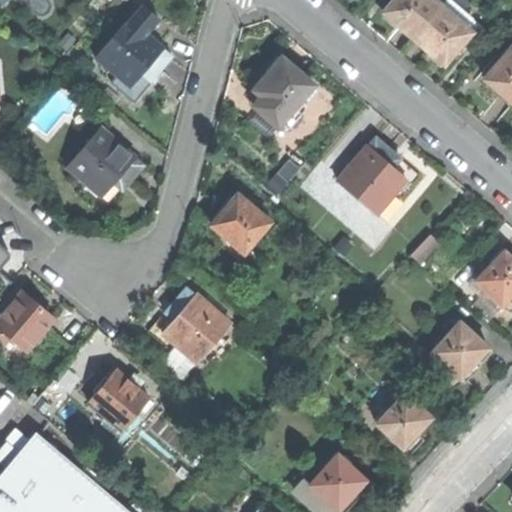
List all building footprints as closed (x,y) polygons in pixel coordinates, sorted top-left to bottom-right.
[(414,38),(441,6),(434,0),(393,0),(384,12),(397,23),(414,38)] [(446,0),(441,6),(457,19),(464,10),(451,0),(446,0)] [(142,74),(151,82),(153,80),(156,76),(172,56),(163,49),(164,48),(147,33),(159,19),(143,5),(131,19),(129,18),(96,58),(117,76),(131,87),(142,74)] [(457,19),(441,6),(414,38),(428,49),(444,64),(472,32),(457,19)] [(511,46),(484,78),(497,90),(511,102),(511,46)] [(278,127),(281,124),(293,109),(314,85),(281,57),(254,89),(262,96),(258,100),(254,106),(278,127)] [(135,101),(151,82),(142,74),(131,87),(117,76),(111,82),(135,101)] [(293,109),(281,124),(289,130),(301,116),(293,109)] [(101,127),(67,167),(88,185),(83,191),(106,210),(123,191),(127,186),(145,166),(135,158),(136,157),(101,127)] [(376,138),(368,146),(407,179),(395,193),(401,198),(421,176),(398,157),(376,138)] [(407,179),(368,146),(367,145),(337,180),(377,214),(395,193),(407,179)] [(299,168),(289,160),(278,173),(288,181),(299,168)] [(275,195),(288,181),(278,173),(265,187),(275,195)] [(225,209),(212,225),(228,239),(222,246),(238,260),(270,222),(238,195),(225,209)] [(411,256),(422,266),(441,246),(443,243),(432,233),(411,256)] [(343,256),(353,245),(345,237),(335,249),(343,256)] [(0,268),(9,257),(9,252),(0,244),(0,268)] [(475,281),(477,283),(501,306),(511,294),(511,257),(506,252),(493,266),(491,264),(475,281)] [(0,296),(13,282),(0,270),(0,296)] [(496,311),(501,306),(477,283),(474,286),(489,301),(478,312),(486,320),(496,310),(496,311)] [(164,312),(173,320),(195,294),(186,286),(173,302),(164,312)] [(0,316),(0,328),(10,337),(26,351),(54,318),(36,302),(22,290),(0,316)] [(176,345),(197,363),(231,324),(195,294),(173,320),(162,333),(176,345)] [(162,333),(173,320),(164,312),(147,332),(171,351),(176,345),(162,333)] [(431,352),(464,382),(472,374),(480,365),(476,361),(488,347),(462,323),(449,338),(447,335),(431,352)] [(0,338),(5,343),(10,337),(0,328),(0,338)] [(198,363),(197,363),(176,345),(171,351),(162,362),(183,380),(198,363)] [(106,417),(120,429),(121,430),(149,398),(132,383),(116,369),(88,402),(106,417)] [(378,425),(403,448),(417,432),(431,417),(404,392),(388,410),(390,411),(378,425)] [(115,435),(120,429),(106,417),(101,423),(115,435)] [(0,511),(127,511),(55,451),(57,448),(47,440),(45,443),(36,435),(32,440),(30,438),(18,451),(21,453),(0,478),(0,511)] [(319,511),(329,502),(336,508),(340,511),(344,511),(351,505),(358,497),(354,493),(366,479),(337,453),(324,466),(325,468),(311,483),(300,495),(318,511),(319,511)] [(300,495),(311,483),(306,478),(294,490),(300,495)] [(332,511),(336,508),(329,502),(319,511),(332,511)]
